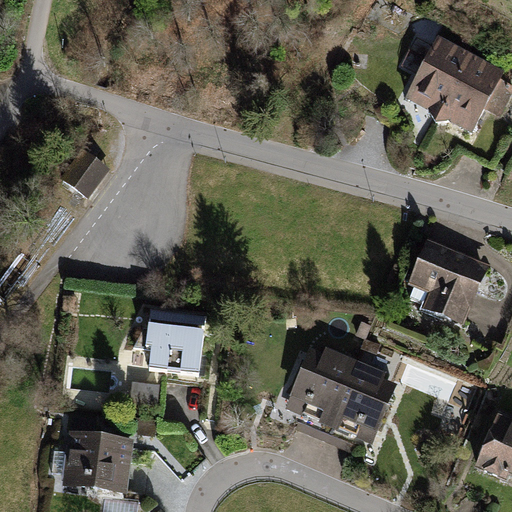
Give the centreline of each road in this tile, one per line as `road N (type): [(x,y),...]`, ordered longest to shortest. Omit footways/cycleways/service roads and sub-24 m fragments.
road 1 (residential): [(511,221),(158,121),(28,74)]
road 2 (residential): [(371,511),(270,469),(233,476),(206,498),(202,511)]
road 3 (track): [(0,120),(28,74),(44,0)]
